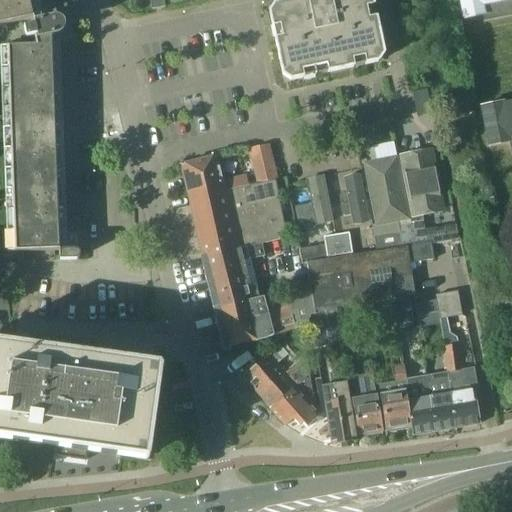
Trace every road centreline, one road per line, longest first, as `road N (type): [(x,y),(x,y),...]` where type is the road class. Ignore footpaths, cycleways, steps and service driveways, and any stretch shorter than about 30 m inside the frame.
road 1 (residential): [(225,505),(139,155)]
road 2 (residential): [(139,155),(405,93)]
road 3 (secondary): [(471,468),(225,505)]
road 4 (residential): [(139,155),(110,34)]
